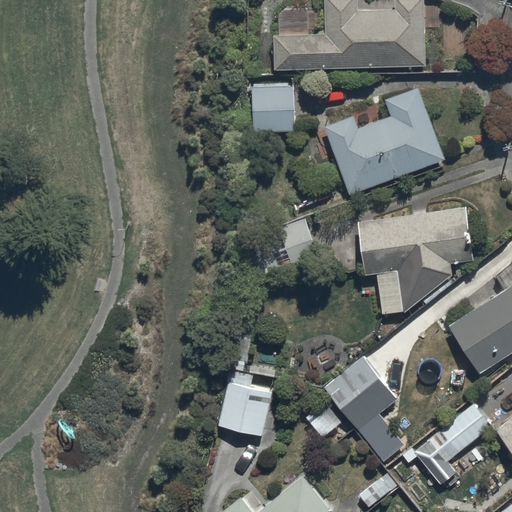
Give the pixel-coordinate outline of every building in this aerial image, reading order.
[(274,38),(274,74),(426,70),(423,0),(393,0),(394,13),(357,14),(356,0),(324,0),(325,37),(274,38)] [(252,87),(252,134),(294,134),(294,87),(252,87)] [(325,130),(350,197),(445,162),(419,90),(385,102),(391,119),(359,130),(355,119),(325,130)] [(465,211),(358,225),(365,278),(377,276),(382,317),(406,314),(452,278),(450,266),(472,264),(465,211)] [(257,238),(271,277),(320,259),(306,220),(257,238)] [(479,377),(511,356),(511,288),(449,328),(479,377)] [(218,428),(262,436),(274,382),(253,378),(254,376),(245,374),(256,315),(239,312),(218,428)] [(362,401),(344,417),(358,433),(376,418),(362,401)] [(446,466),(490,427),(470,403),(425,442),(446,466)] [(511,453),(511,420),(496,434),(511,453)] [(251,511),(241,499),(224,511),(328,511),(303,480),(263,511),(251,511)]
